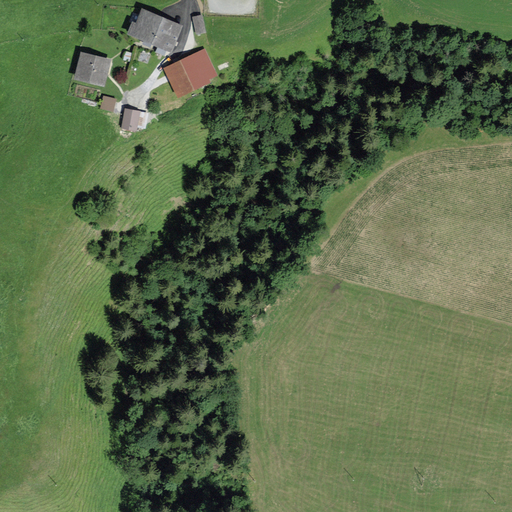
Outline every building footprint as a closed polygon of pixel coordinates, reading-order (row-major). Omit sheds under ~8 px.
[(183,25),(141,9),(130,36),(172,52),(183,25)] [(202,14),(192,17),(197,34),(206,31),(202,14)] [(205,48),(163,68),(177,97),(219,78),(205,48)] [(110,59),(81,53),(75,79),(104,86),(110,59)] [(103,94),(101,108),(114,110),(116,96),(103,94)] [(137,131),(140,112),(125,109),(121,128),(137,131)]
